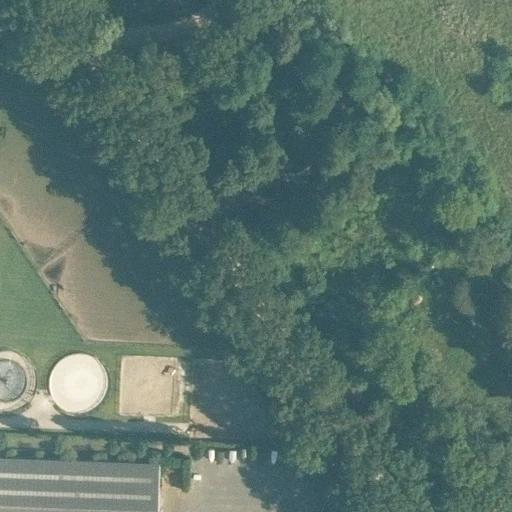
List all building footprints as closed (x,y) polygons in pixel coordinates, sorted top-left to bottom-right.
[(211,73),(205,57),(163,72),(169,88),(211,73)] [(304,126),(271,149),(289,175),(322,152),(304,126)] [(384,241),(397,268),(418,258),(405,231),(384,241)] [(0,452),(0,511),(156,511),(158,459),(138,458),(0,452)] [(161,486),(182,487),(183,461),(162,460),(161,486)]
